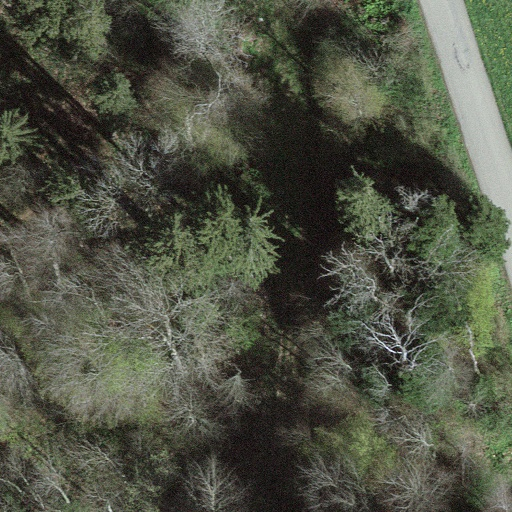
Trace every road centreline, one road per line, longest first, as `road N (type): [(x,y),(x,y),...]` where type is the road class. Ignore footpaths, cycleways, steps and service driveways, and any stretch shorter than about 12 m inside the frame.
road 1 (track): [(282,0),(295,323),(269,511)]
road 2 (unclassified): [(444,0),(511,209)]
